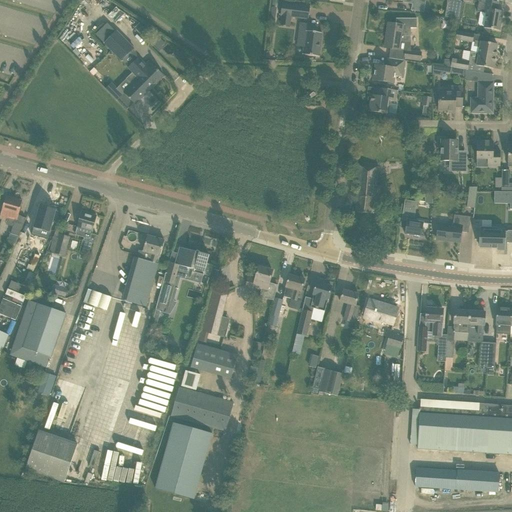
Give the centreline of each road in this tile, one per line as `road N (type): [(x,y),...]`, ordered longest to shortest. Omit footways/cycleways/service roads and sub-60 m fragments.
road 1 (residential): [(99,186),(196,84),(228,72),(348,78)]
road 2 (tertiary): [(322,252),(99,186)]
road 3 (tertiary): [(511,281),(322,252)]
road 4 (residential): [(322,252),(348,78)]
